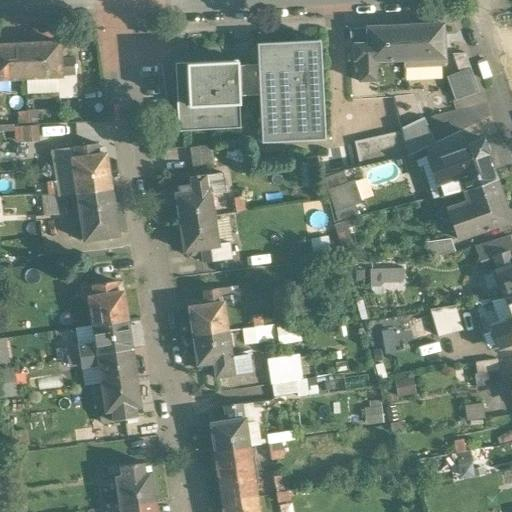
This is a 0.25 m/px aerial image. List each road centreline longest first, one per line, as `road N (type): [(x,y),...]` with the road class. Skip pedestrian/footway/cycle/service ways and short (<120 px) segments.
road 1 (residential): [(186,511),(110,2)]
road 2 (residential): [(511,127),(489,56),(485,0)]
